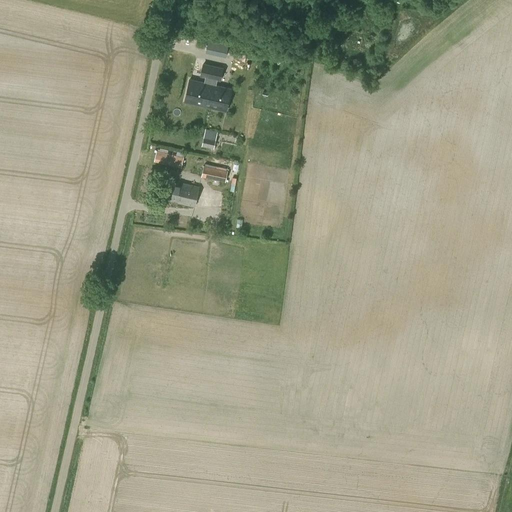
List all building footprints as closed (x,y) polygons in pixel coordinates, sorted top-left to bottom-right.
[(209,39),(206,51),(212,52),(214,40),(209,39)] [(223,42),(221,54),(226,55),(229,43),(223,42)] [(184,102),(204,107),(213,65),(203,63),(200,76),(205,78),(204,82),(192,79),(189,78),(184,102)] [(224,67),(213,65),(204,107),(227,112),(232,88),(227,87),(216,85),(217,80),(221,81),(224,67)] [(202,146),(214,149),(218,131),(205,129),(202,146)] [(154,162),(182,168),(184,157),(157,150),(154,162)] [(203,165),(201,176),(201,177),(225,182),(228,171),(203,165)] [(178,200),(178,202),(195,206),(199,187),(182,183),(181,185),(170,182),(166,198),(178,200)]
